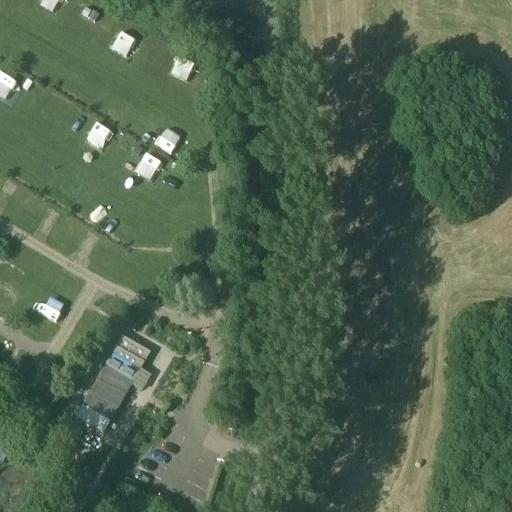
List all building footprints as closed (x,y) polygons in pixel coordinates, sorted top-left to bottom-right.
[(39,0),(38,2),(54,13),(62,0),(39,0)] [(111,52),(128,59),(136,40),(119,32),(111,52)] [(124,125),(134,106),(121,100),(111,118),(124,125)] [(97,123),(85,144),(103,154),(115,133),(97,123)] [(154,182),(164,162),(146,153),(136,174),(154,182)] [(82,234),(76,251),(92,256),(98,240),(82,234)] [(122,339),(83,408),(111,424),(150,355),(122,339)] [(175,502),(195,510),(202,490),(183,482),(175,502)]
